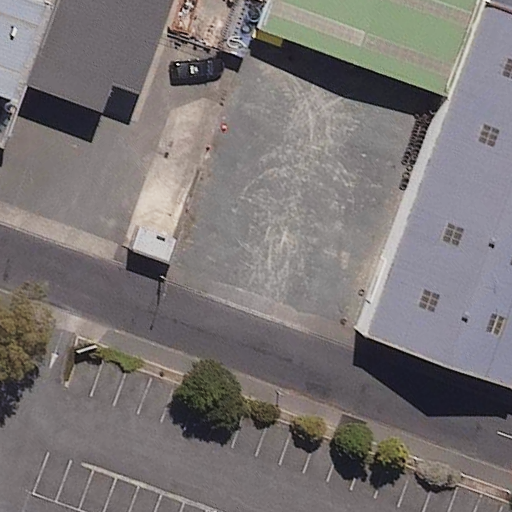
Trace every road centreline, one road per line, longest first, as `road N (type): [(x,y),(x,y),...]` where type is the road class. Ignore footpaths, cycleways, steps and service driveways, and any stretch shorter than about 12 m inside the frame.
road 1 (unclassified): [(0,238),(511,431)]
road 2 (unknown): [(307,321),(345,118)]
